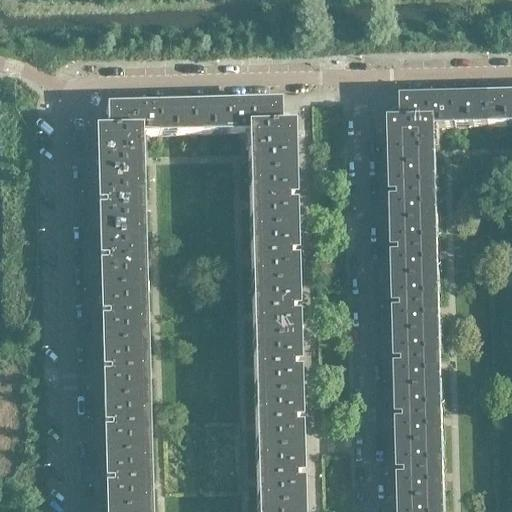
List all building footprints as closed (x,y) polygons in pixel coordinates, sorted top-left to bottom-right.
[(511,101),(488,102),(488,131),(492,131),(492,129),(511,128),(511,101)] [(488,131),(488,102),(401,105),(401,125),(401,126),(434,125),(434,130),(435,130),(485,129),(485,131),(488,131)] [(279,129),(279,128),(279,108),(192,110),(193,139),(196,139),(196,137),(238,135),(238,140),(243,140),(243,135),(246,135),(247,135),(247,130),(279,129)] [(193,139),(192,110),(105,113),(106,133),(106,134),(138,133),(138,138),(139,138),(142,138),(142,143),(147,143),(147,138),(189,137),(189,139),(193,139)] [(436,173),(435,130),(434,130),(434,125),(401,126),(401,125),(392,125),(394,174),(436,173)] [(290,177),(289,145),(288,128),(279,128),(279,129),(247,130),(247,135),(246,135),(248,178),(290,177)] [(140,181),(139,138),(138,138),(138,133),(106,134),(106,133),(96,133),(98,182),(140,181)] [(437,229),(436,196),(436,173),(394,174),(395,230),(437,229)] [(291,232),(290,177),(248,178),(249,234),(291,232)] [(141,237),(140,205),(140,181),(98,182),(99,238),(141,237)] [(439,284),(438,252),(437,229),(395,230),(396,285),(439,284)] [(292,288),(291,232),(249,234),(250,289),(292,288)] [(143,292),(142,260),(141,237),(99,238),(101,293),(143,292)] [(440,340),(439,307),(439,284),(396,285),(398,341),(440,340)] [(294,343),(292,288),(250,289),(252,345),(294,343)] [(144,348),(143,316),(143,292),(101,293),(102,349),(144,348)] [(441,395),(441,364),(440,340),(398,341),(399,396),(441,395)] [(295,399),(294,343),(252,345),(253,400),(295,399)] [(145,403),(145,372),(144,348),(102,349),(103,404),(145,403)] [(443,451),(442,418),(441,395),(399,396),(401,452),(443,451)] [(297,454),(295,399),(253,400),(255,456),(297,454)] [(147,459),(146,426),(145,403),(103,404),(105,460),(147,459)] [(444,506),(443,474),(443,451),(401,452),(402,507),(444,506)] [(298,510),(297,454),(255,456),(256,511),(298,510)] [(148,511),(147,482),(147,459),(105,460),(106,511),(148,511)]
